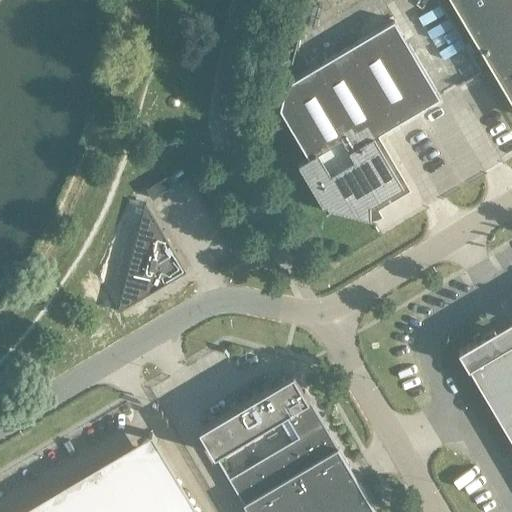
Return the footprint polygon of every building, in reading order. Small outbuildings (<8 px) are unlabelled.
[(511,0),(452,0),(511,101),(511,0)] [(394,19),(286,83),(280,108),(308,157),(298,163),(324,206),(327,204),(329,207),(326,209),(326,211),(331,208),(372,218),(372,217),(370,216),(370,204),(371,203),(372,203),(373,203),(374,203),(374,202),(375,202),(404,185),(374,135),(440,96),(394,19)] [(186,271),(145,202),(117,311),(186,271)] [(511,439),(511,341),(504,346),(493,328),(482,335),(479,330),(472,333),(475,339),(458,349),(511,439)] [(302,375),(298,378),(297,376),(296,376),(295,376),(294,376),(292,376),(291,377),(290,378),(290,379),(290,380),(290,382),(290,383),(280,388),(209,429),(225,455),(295,414),(308,437),(239,479),(258,511),(386,511),(314,391),(312,392),(302,375)] [(30,511),(177,511),(139,448),(68,490),(71,495),(56,504),(53,499),(30,511)]
